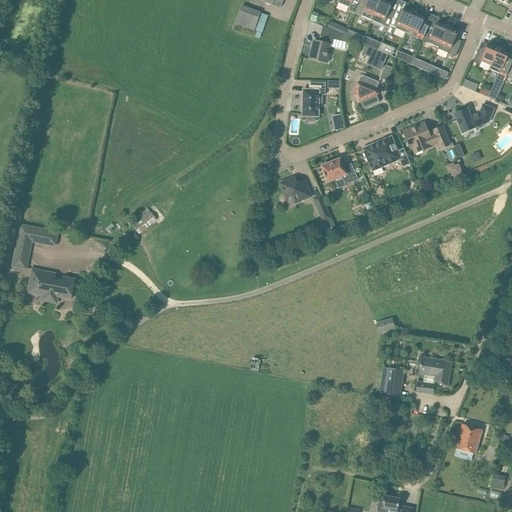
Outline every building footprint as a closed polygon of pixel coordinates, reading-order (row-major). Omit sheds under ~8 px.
[(262,0),(262,2),(280,9),(283,0),(262,0)] [(349,10),(356,13),(361,0),(338,0),(338,3),(350,8),(349,10)] [(372,21),(381,0),(361,0),(356,13),(372,21)] [(386,0),(381,0),(372,21),(389,28),(390,26),(394,15),(396,12),(390,9),(392,4),(386,1),(386,0)] [(254,31),(261,12),(241,5),(235,24),(254,31)] [(394,15),(390,26),(406,33),(408,30),(416,11),(412,9),(411,11),(404,8),(402,14),(396,12),(394,15)] [(416,11),(408,30),(406,33),(408,37),(412,38),(417,38),(423,40),(427,29),(430,23),(424,21),(427,12),(420,9),(419,12),(416,11)] [(312,12),(310,21),(316,23),(319,14),(312,12)] [(439,47),(449,25),(445,23),(444,26),(437,23),(433,32),(427,29),(423,40),(439,47)] [(456,38),(459,32),(452,29),(453,27),(449,25),(439,47),(438,49),(456,56),(462,41),(456,38)] [(344,36),(348,29),(342,26),(339,34),(344,36)] [(357,33),(348,29),(344,36),(352,39),(353,40),(357,33)] [(332,38),(321,35),(320,42),(315,40),(310,59),(327,63),(330,52),(329,52),(330,45),(333,45),(334,40),(342,42),(344,36),(339,34),(334,31),(332,38)] [(374,39),(371,46),(380,50),(383,43),(374,39)] [(393,56),(396,49),(383,43),(380,50),(393,56)] [(380,69),(387,53),(365,44),(361,53),(369,56),(366,63),(380,69)] [(491,66),(500,47),(494,44),(493,47),(488,44),(484,54),(478,51),(473,62),(480,65),(481,61),(491,66)] [(510,51),(500,47),(491,66),(492,66),(490,69),(498,73),(495,80),(503,84),(506,76),(511,65),(505,63),(510,51)] [(388,81),(393,68),(386,65),(381,78),(388,81)] [(377,89),(379,82),(364,76),(361,82),(360,86),(356,84),(355,90),(355,95),(356,100),(359,99),(361,102),(363,109),(379,102),(377,96),(375,92),(377,89)] [(477,90),(479,83),(466,79),(463,85),(477,90)] [(319,95),(325,95),(326,83),(310,83),(310,90),(304,90),(303,116),(307,116),(306,122),(315,122),(315,116),(319,117),(319,95)] [(491,91),(482,87),(479,93),(489,97),(491,91)] [(490,119),(494,109),(483,105),(480,113),(471,117),(468,108),(455,114),(463,133),(476,128),(475,126),(490,119)] [(333,115),(337,130),(346,128),(342,113),(333,115)] [(411,148),(420,145),(422,151),(432,147),(432,146),(438,144),(440,149),(450,145),(443,126),(432,131),(434,134),(430,136),(425,123),(404,132),(411,148)] [(404,148),(398,151),(392,137),(363,149),(373,171),(399,160),(403,167),(411,164),(404,148)] [(346,184),(358,179),(352,165),(344,168),(341,158),(322,166),(326,175),(324,175),(326,181),(328,181),(329,182),(335,180),(338,189),(346,186),(346,184)] [(462,171),(459,162),(449,165),(452,175),(462,171)] [(280,184),(286,198),(293,196),(296,203),(312,196),(305,180),(297,183),(295,177),(280,184)] [(323,221),(325,224),(332,221),(331,218),(321,196),(314,199),(323,221)] [(9,219),(20,221),(23,210),(12,208),(9,219)] [(139,234),(157,220),(147,209),(130,223),(139,234)] [(27,269),(32,241),(56,246),(58,232),(21,225),(13,266),(27,269)] [(255,251),(264,256),(269,245),(260,241),(255,251)] [(46,301),(57,303),(58,296),(72,299),(75,280),(63,277),(63,280),(55,279),(56,274),(33,269),(28,292),(47,296),(46,301)] [(393,318),(377,323),(379,333),(396,328),(393,318)] [(436,375),(435,382),(448,384),(451,362),(422,357),(420,373),(436,375)] [(259,373),(261,361),(253,358),(250,371),(259,373)] [(403,384),(404,370),(389,368),(385,394),(399,396),(402,384),(403,384)] [(418,382),(417,392),(433,394),(434,384),(418,382)] [(482,429),(462,423),(456,448),(457,448),(454,456),(471,461),(473,453),(475,453),(482,429)] [(511,437),(503,435),(499,449),(511,452),(511,438),(511,437)] [(503,491),(506,478),(494,475),(491,488),(503,491)] [(502,492),(493,489),(490,497),(500,500),(502,492)] [(399,505),(400,498),(393,497),(394,494),(381,491),(377,510),(378,511),(411,511),(412,508),(399,505)]
